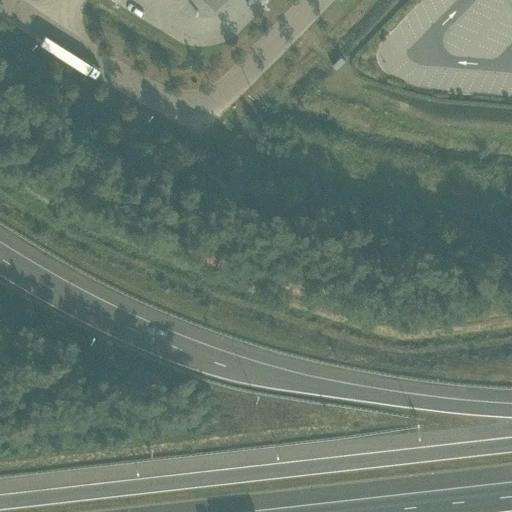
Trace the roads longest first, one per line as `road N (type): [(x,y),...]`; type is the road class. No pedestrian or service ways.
road 1 (motorway): [(511,407),(423,400),(211,359),(116,323),(0,260)]
road 2 (motorway): [(511,441),(0,498)]
road 3 (unclassified): [(311,0),(219,93),(182,109),(0,8)]
road 4 (track): [(182,109),(253,153),(383,192),(511,208)]
road 5 (motorway): [(511,493),(355,511)]
